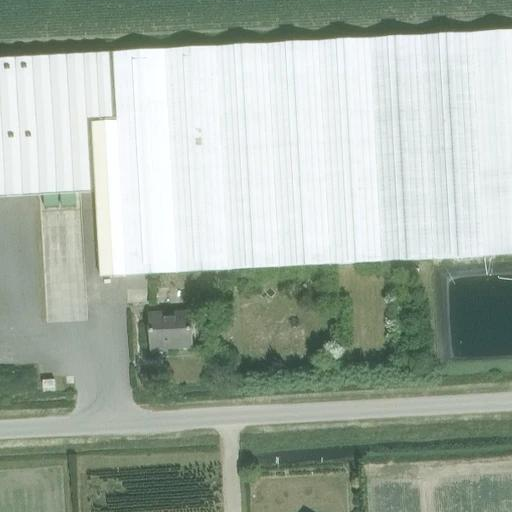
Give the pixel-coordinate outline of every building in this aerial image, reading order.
[(511,32),(472,35),(484,258),(511,256),(511,32)] [(472,35),(114,54),(126,277),(484,258),(472,35)] [(112,54),(0,59),(0,197),(94,193),(90,120),(116,119),(112,54)] [(118,121),(92,123),(100,278),(126,277),(118,121)] [(151,349),(192,347),(191,313),(150,315),(151,349)]
